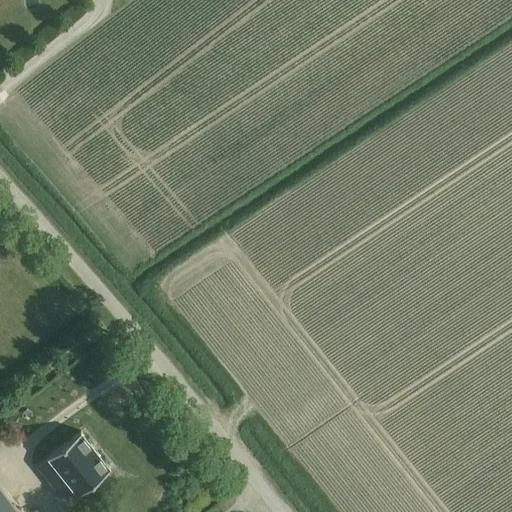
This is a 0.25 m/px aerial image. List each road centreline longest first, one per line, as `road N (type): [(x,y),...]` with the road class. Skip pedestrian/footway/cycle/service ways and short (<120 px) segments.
road 1 (unclassified): [(284,511),(0,178)]
road 2 (unknown): [(0,84),(71,24),(86,0)]
